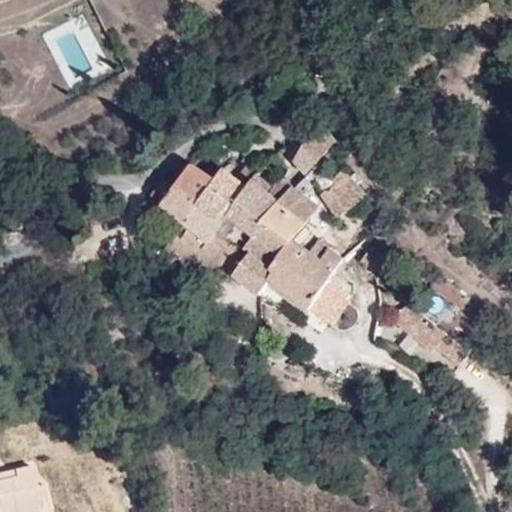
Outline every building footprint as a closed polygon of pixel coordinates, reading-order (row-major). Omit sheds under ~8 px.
[(82,13),(41,33),(68,86),(109,66),(82,13)] [(313,90),(293,72),(278,88),(298,106),(313,90)] [(322,159),(330,150),(321,137),(308,148),(298,166),(311,179),(326,162),(322,159)] [(226,173),(229,170),(207,155),(195,170),(215,186),(226,173)] [(185,226),(215,186),(195,170),(180,188),(169,180),(152,202),(185,226)] [(250,191),(226,173),(215,186),(210,193),(235,210),(250,191)] [(320,193),(311,179),(298,193),(310,203),(320,193)] [(283,181),(270,196),(281,205),(294,190),(283,181)] [(246,253),(281,205),(270,196),(255,184),(250,191),(235,210),(210,193),(185,226),(165,254),(188,266),(193,260),(202,265),(219,242),(242,258),(246,253)] [(298,245),(320,212),(298,193),(294,190),(281,205),(246,253),(251,256),(235,281),(261,299),(298,245)] [(226,280),(242,258),(219,242),(202,265),(226,280)] [(331,287),(346,262),(329,252),(323,262),(298,245),(271,285),(313,316),(334,332),(355,304),(331,287)] [(408,278),(373,255),(364,269),(399,291),(408,278)] [(474,306),(440,283),(432,295),(464,319),(474,306)] [(313,316),(271,285),(261,299),(303,331),(313,316)] [(473,358),(410,308),(395,328),(435,360),(440,354),(462,372),(473,358)] [(0,511),(47,511),(38,464),(0,472),(0,511)]
